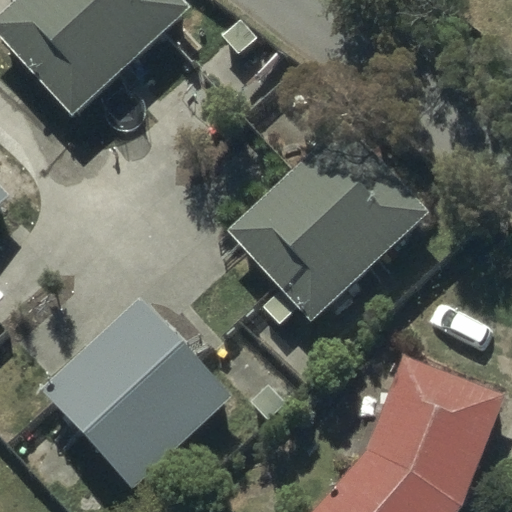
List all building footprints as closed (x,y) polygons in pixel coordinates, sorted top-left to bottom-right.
[(26,0),(0,24),(0,35),(78,121),(195,13),(183,0),(26,0)] [(301,310),(314,325),(431,220),(352,132),(234,239),(283,294),(265,310),(281,328),(301,310)] [(0,217),(15,205),(0,187),(0,217)] [(50,395),(137,491),(236,401),(149,305),(50,395)] [(462,511),(464,510),(508,401),(410,361),(371,457),(317,511),(462,511)]
